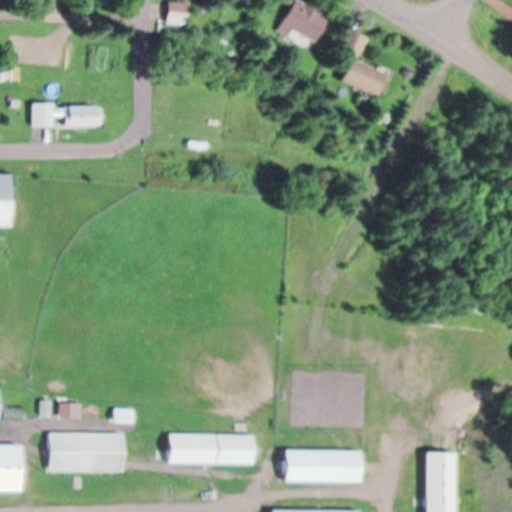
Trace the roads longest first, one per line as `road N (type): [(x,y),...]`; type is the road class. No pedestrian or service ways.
road 1 (track): [(401,495),(270,500),(201,511)]
road 2 (primary): [(511,89),(375,0)]
road 3 (residential): [(0,152),(111,151),(143,133)]
road 4 (residential): [(143,133),(143,0)]
